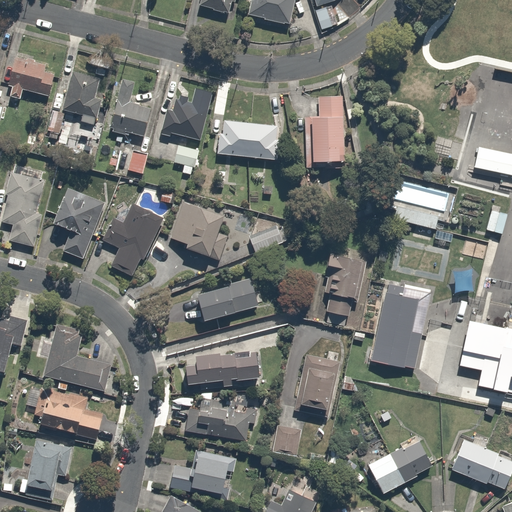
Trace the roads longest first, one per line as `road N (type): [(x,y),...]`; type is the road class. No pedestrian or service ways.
road 1 (residential): [(0,4),(280,69),(338,55),(402,0)]
road 2 (residential): [(0,270),(98,302),(133,343),(144,404),(131,464),(105,511)]
